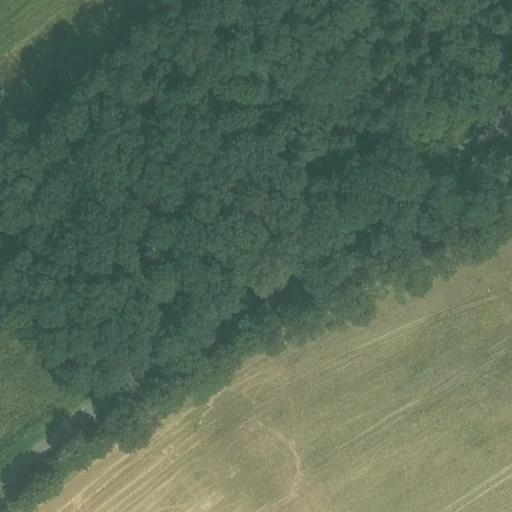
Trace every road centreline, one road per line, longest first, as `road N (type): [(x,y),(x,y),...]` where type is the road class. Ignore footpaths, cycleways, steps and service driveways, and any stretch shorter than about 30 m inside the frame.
road 1 (unclassified): [(0,486),(154,362),(511,115)]
road 2 (track): [(402,0),(511,113)]
